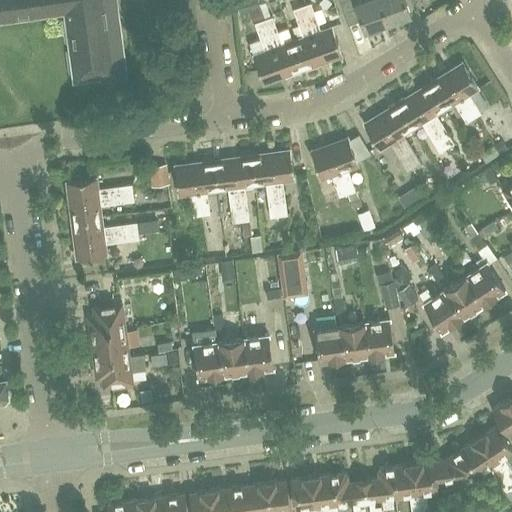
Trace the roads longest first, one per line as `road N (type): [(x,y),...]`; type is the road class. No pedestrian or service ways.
road 1 (unclassified): [(52,459),(409,415),(449,401),(511,361)]
road 2 (residential): [(52,459),(25,239),(5,181)]
road 3 (residential): [(226,117),(327,97),(476,7)]
road 4 (residential): [(5,181),(50,141),(226,117)]
